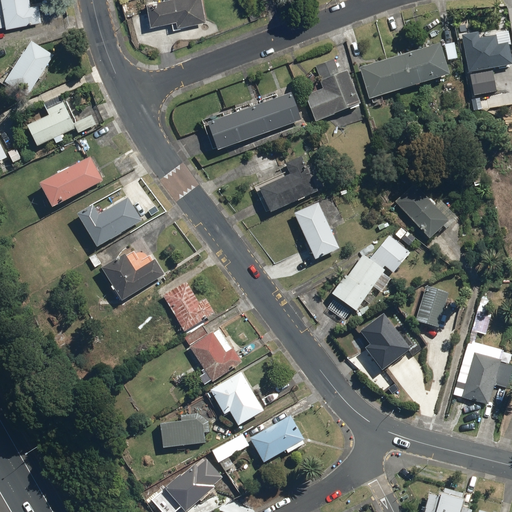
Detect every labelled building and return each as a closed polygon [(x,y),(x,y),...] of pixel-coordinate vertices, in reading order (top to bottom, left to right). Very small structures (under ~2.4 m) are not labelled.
[(0,0),(0,27),(9,26),(9,28),(43,21),(40,6),(32,7),(31,0),(0,0)] [(201,0),(158,0),(147,2),(151,24),(176,20),(177,26),(206,21),(201,0)] [(479,31),(462,34),(471,95),(494,91),(490,68),(511,64),(511,61),(509,42),(499,44),(497,35),(480,38),(479,31)] [(0,81),(30,99),(54,55),(32,43),(12,80),(4,75),(0,81)] [(441,43),(359,67),(369,99),(450,76),(441,43)] [(455,43),(447,45),(450,60),(459,58),(455,43)] [(322,89),(305,96),(315,122),(361,104),(347,70),(340,73),(334,59),(315,67),(321,80),(319,81),(322,89)] [(291,93),(207,123),(217,151),(301,120),(291,93)] [(51,116),(29,126),(39,148),(54,141),(56,146),(66,142),(63,137),(77,130),(79,134),(99,125),(94,115),(76,124),(63,96),(46,104),(51,116)] [(0,140),(0,162),(9,158),(0,140)] [(273,146),(253,155),(260,172),(281,164),(273,146)] [(19,147),(9,151),(14,164),(24,160),(19,147)] [(55,208),(103,180),(89,156),(41,184),(55,208)] [(290,174),(258,188),(270,213),(318,191),(302,157),(285,164),(290,174)] [(487,164),(471,167),(476,186),(491,183),(487,164)] [(415,183),(394,202),(429,239),(449,221),(415,183)] [(96,203),(78,213),(97,247),(144,221),(130,197),(101,213),(96,203)] [(317,203),(294,214),(315,259),(338,249),(317,203)] [(407,231),(401,238),(409,245),(415,238),(407,231)] [(345,276),(332,294),(355,311),(384,270),(382,269),(385,265),(393,273),(410,253),(389,236),(369,259),(363,255),(347,277),(345,276)] [(96,252),(88,256),(96,270),(104,265),(96,252)] [(127,254),(103,269),(123,301),(166,274),(156,259),(137,271),(127,254)] [(146,311),(165,299),(187,331),(215,312),(207,299),(202,303),(187,281),(162,294),(157,287),(138,300),(146,311)] [(426,287),(416,320),(438,327),(448,294),(426,287)] [(383,312),(359,330),(369,343),(363,348),(381,371),(410,349),(383,312)] [(491,320),(476,316),(472,330),(487,334),(491,320)] [(158,320),(147,322),(148,335),(159,334),(158,320)] [(204,325),(185,338),(205,370),(203,371),(204,374),(200,376),(206,385),(212,381),(214,383),(245,364),(235,348),(232,349),(220,330),(211,335),(204,325)] [(419,349),(393,368),(405,385),(432,367),(419,349)] [(474,352),(463,397),(489,404),(501,359),(474,352)] [(511,364),(502,362),(496,384),(508,387),(511,373),(511,364)] [(266,411),(241,372),(211,390),(226,414),(230,412),(240,427),(266,411)] [(205,443),(204,433),(210,432),(209,421),(199,413),(181,415),(182,422),(161,424),(164,447),(205,443)] [(307,444),(305,441),(291,416),(253,437),(266,462),(289,450),(290,453),(307,444)] [(236,466),(230,457),(250,445),(243,433),(213,451),(220,463),(226,472),(236,466)] [(176,511),(182,507),(187,511),(224,477),(207,459),(199,467),(195,464),(183,475),(181,473),(166,487),(168,489),(154,502),(163,511),(176,511)] [(442,496),(430,492),(424,511),(471,511),(473,509),(461,506),(465,491),(445,485),(442,496)]
